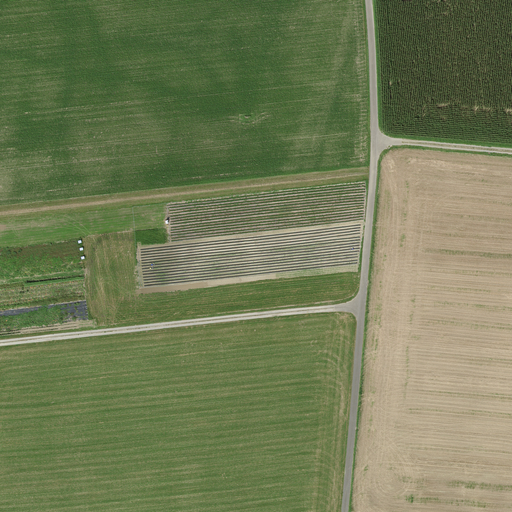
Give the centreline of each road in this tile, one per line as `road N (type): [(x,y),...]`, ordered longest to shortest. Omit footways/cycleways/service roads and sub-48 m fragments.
road 1 (track): [(371,0),(376,142),(347,511)]
road 2 (track): [(363,309),(0,345)]
road 3 (track): [(376,142),(511,151)]
